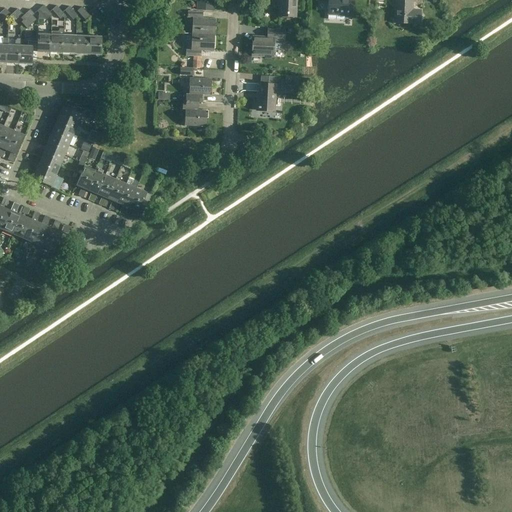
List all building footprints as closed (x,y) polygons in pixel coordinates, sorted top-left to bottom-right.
[(295,17),(296,0),(277,0),(277,7),(278,7),(278,16),(295,17)] [(352,21),(353,0),(315,0),(316,1),(328,1),(327,19),(328,19),(328,14),(352,15),(351,21),(352,21)] [(395,0),(394,23),(411,24),(420,25),(421,9),(412,9),(412,0),(413,0),(417,0),(395,0)] [(52,14),(49,12),(43,5),(36,11),(38,14),(38,19),(46,19),(47,18),(47,19),(52,14)] [(65,15),(62,12),(56,6),(52,10),(60,19),(65,15)] [(77,16),(75,13),(69,6),(64,10),(73,20),(77,16)] [(90,16),(87,13),(81,7),(77,11),(85,21),(90,16)] [(93,7),(89,11),(98,21),(102,17),(93,7)] [(5,8),(0,12),(0,21),(9,13),(5,8)] [(8,17),(10,20),(12,22),(22,14),(17,9),(8,17)] [(32,16),(34,14),(30,9),(21,18),(23,20),(21,22),(26,28),(35,20),(32,16)] [(191,34),(214,35),(215,19),(202,18),(203,12),(187,11),(187,18),(192,18),(191,34)] [(51,34),(50,34),(49,53),(62,53),(63,35),(64,35),(64,29),(59,29),(57,32),(52,31),(51,34)] [(284,41),(285,30),(268,29),(267,37),(253,36),(251,56),(273,57),(274,40),(284,41)] [(37,34),(37,46),(36,52),(49,53),(50,34),(37,34)] [(214,35),(191,34),(191,50),(186,50),(185,57),(200,57),(201,51),(214,52),(214,35)] [(62,53),(74,54),(75,35),(64,35),(63,35),(62,53)] [(88,36),(75,35),(74,54),(87,55),(88,36)] [(88,36),(87,55),(100,55),(101,37),(88,36)] [(6,63),(19,64),(20,45),(20,39),(17,38),(15,40),(15,45),(7,45),(6,63)] [(32,65),(33,52),(36,52),(37,46),(20,45),(19,64),(32,65)] [(192,76),(193,68),(180,67),(180,75),(192,76)] [(185,102),(204,103),(201,102),(202,93),(212,93),(211,93),(211,79),(184,78),(189,79),(189,96),(186,96),(186,93),(185,102)] [(257,100),(256,108),(256,110),(254,109),(254,110),(274,111),(275,93),(279,93),(279,85),(259,84),(258,100),(257,100)] [(204,103),(185,102),(182,101),(182,108),(182,111),(183,108),(185,108),(184,126),(205,127),(205,130),(206,113),(207,113),(198,112),(198,103),(204,103)] [(60,111),(58,110),(55,108),(52,107),(52,108),(50,113),(58,116),(77,124),(82,114),(63,105),(60,111)] [(58,116),(53,127),(73,135),(77,124),(58,116)] [(3,126),(0,133),(0,147),(5,150),(13,131),(3,126)] [(73,135),(53,127),(51,132),(44,128),(41,134),(49,137),(69,145),(73,135)] [(13,162),(16,155),(24,135),(13,131),(5,150),(10,152),(7,160),(13,162)] [(64,155),(69,145),(49,137),(47,142),(39,139),(37,144),(45,147),(64,155)] [(32,155),(40,158),(40,157),(60,166),(64,155),(45,147),(43,152),(35,149),(32,155)] [(56,176),(60,166),(40,157),(40,158),(36,168),(56,176)] [(34,167),(36,161),(31,159),(28,165),(34,167)] [(75,186),(81,188),(77,196),(83,198),(86,190),(94,171),(84,166),(75,186)] [(51,187),(56,176),(36,168),(31,179),(51,187)] [(105,175),(94,171),(86,190),(91,192),(88,200),(93,202),(97,195),(96,194),(105,175)] [(101,197),(100,199),(98,204),(104,207),(107,199),(115,179),(105,175),(96,194),(97,195),(101,197)] [(125,184),(115,179),(107,199),(112,201),(111,203),(108,209),(114,211),(116,205),(117,203),(125,184)] [(122,205),(121,207),(119,213),(124,215),(128,208),(127,208),(136,188),(125,184),(117,203),(122,205)] [(146,193),(136,188),(127,208),(128,208),(133,210),(130,217),(139,221),(148,201),(144,199),(146,193)] [(6,206),(9,201),(3,198),(1,204),(6,206)] [(13,203),(11,208),(10,210),(10,211),(2,230),(12,235),(21,215),(16,213),(19,205),(13,203)] [(10,211),(10,210),(0,206),(0,229),(2,230),(10,211)] [(27,215),(29,210),(24,207),(21,213),(27,215)] [(31,219),(23,239),(33,243),(41,224),(36,222),(40,214),(34,212),(31,219)] [(21,215),(12,235),(23,239),(31,219),(21,215)] [(41,224),(33,243),(43,248),(51,228),(47,226),(50,218),(44,216),(41,224)] [(51,228),(43,248),(54,252),(62,233),(57,230),(60,223),(55,220),(51,228)] [(18,253),(15,259),(21,262),(24,256),(18,253)]
